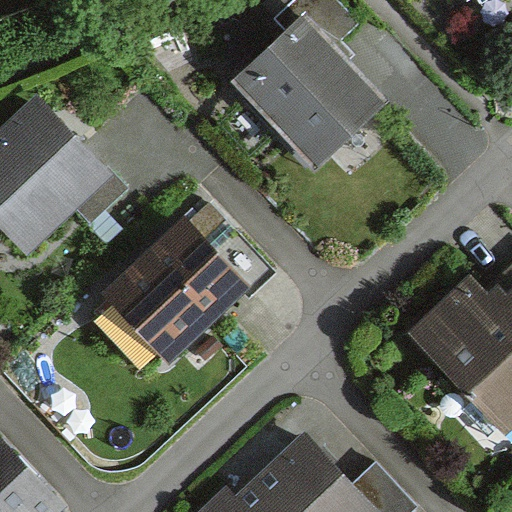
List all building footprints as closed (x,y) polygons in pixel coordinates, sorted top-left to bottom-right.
[(511,0),(503,0),(511,14),(511,13),(511,0)] [(375,113),(295,21),(223,83),(303,175),(375,113)] [(104,183),(29,104),(0,130),(0,208),(37,247),(104,183)] [(252,297),(184,226),(102,303),(169,375),(252,297)] [(490,440),(511,420),(511,294),(497,308),(488,298),(480,304),(463,285),(402,339),(490,440)] [(0,511),(57,511),(72,498),(0,422),(0,511)] [(384,511),(393,504),(322,424),(241,495),(231,483),(197,511),(384,511)]
